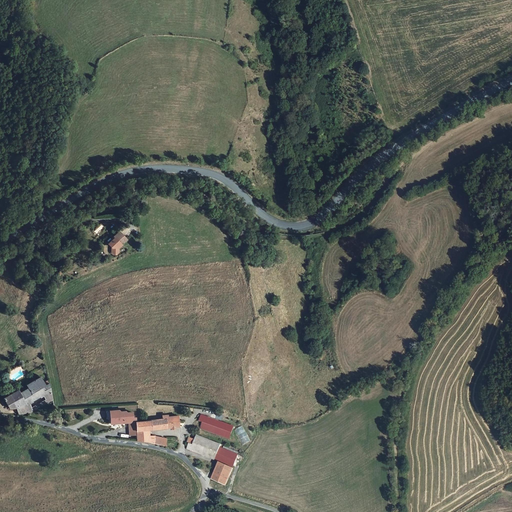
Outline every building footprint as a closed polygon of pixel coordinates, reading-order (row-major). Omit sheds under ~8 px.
[(105,228),(101,224),(94,230),(98,234),(105,228)] [(128,239),(120,231),(113,237),(115,239),(109,244),(113,248),(114,253),(116,254),(119,254),(120,252),(119,247),(128,239)] [(50,394),(52,394),(50,387),(50,384),(47,380),(44,382),(41,377),(27,384),(29,388),(21,393),(19,390),(3,399),(3,400),(10,409),(17,407),(19,413),(31,413),(34,411),(33,410),(32,408),(30,404),(44,397),(46,396),(50,394)] [(47,400),(36,406),(38,409),(48,402),(47,400)] [(111,418),(111,423),(128,422),(135,421),(137,421),(137,417),(133,417),(133,412),(127,412),(126,410),(121,411),(119,409),(110,410),(111,418)] [(160,420),(140,421),(141,430),(150,430),(177,428),(178,427),(178,418),(168,419),(168,416),(162,416),(162,419),(160,420)] [(230,439),(233,428),(202,417),(200,423),(204,424),(202,430),(230,439)] [(128,436),(137,435),(137,431),(136,429),(135,421),(128,422),(128,436)] [(141,430),(137,431),(137,435),(137,437),(138,440),(142,441),(150,442),(150,436),(150,430),(141,430)] [(186,443),(187,444),(186,449),(231,466),(236,450),(194,435),(193,439),(188,438),(186,443)] [(150,436),(150,442),(166,446),(167,439),(156,437),(156,436),(150,436)] [(223,484),(229,467),(214,461),(208,479),(223,484)]
